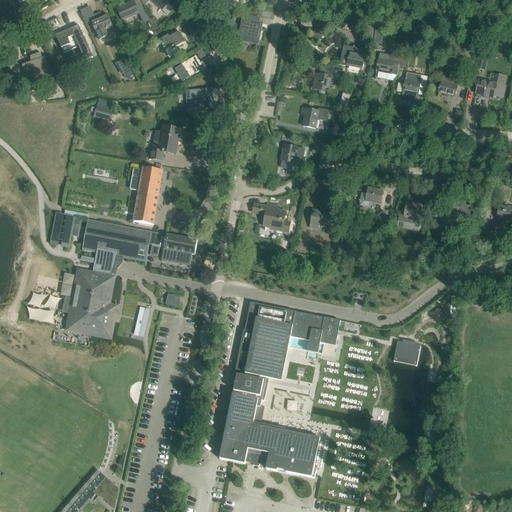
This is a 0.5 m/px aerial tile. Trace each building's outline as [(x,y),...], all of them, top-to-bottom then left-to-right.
[(151,0),(151,1),(162,11),(171,0),(151,0)] [(116,8),(122,22),(140,15),(134,1),(116,8)] [(107,14),(91,21),(97,34),(99,40),(108,36),(106,30),(113,27),(107,14)] [(377,20),(375,36),(383,37),(385,21),(377,20)] [(262,25),(244,21),(243,21),(239,39),(258,43),(262,25)] [(82,31),(59,42),(67,60),(76,56),(71,44),(77,42),(85,59),(92,56),(82,31)] [(149,32),(144,38),(148,42),(153,37),(154,37),(149,32)] [(167,36),(159,41),(160,43),(165,52),(168,50),(175,46),(176,48),(183,44),(186,43),(180,32),(169,39),(167,36)] [(362,69),(365,52),(366,50),(358,49),(351,47),(349,58),(342,57),(340,65),(362,69)] [(379,59),(377,72),(390,74),(397,76),(399,69),(400,59),(402,50),(392,48),(390,56),(380,54),(379,59)] [(202,50),(197,53),(200,60),(206,57),(202,50)] [(31,62),(22,65),(26,75),(30,74),(33,83),(50,76),(47,69),(50,68),(46,57),(45,57),(46,59),(43,60),(43,58),(41,53),(31,57),(31,62)] [(182,65),(175,69),(182,82),(195,74),(198,72),(204,69),(207,67),(204,62),(199,64),(197,61),(198,60),(196,56),(187,62),(182,65)] [(314,73),(313,78),(315,78),(313,88),(329,92),(331,79),(335,80),(337,71),(324,68),(322,75),(314,73)] [(399,83),(397,91),(403,93),(402,98),(417,101),(418,96),(418,95),(424,96),(428,77),(407,73),(406,76),(405,84),(399,83)] [(455,97),(457,88),(458,86),(453,84),(454,80),(449,79),(443,77),(439,93),(455,97)] [(494,97),(496,88),(498,79),(490,77),(489,82),(480,80),(477,93),(494,97)] [(218,109),(216,89),(189,91),(191,112),(218,109)] [(99,107),(96,117),(111,122),(114,109),(110,108),(109,111),(99,107)] [(302,108),(301,115),(305,116),(303,126),(316,129),(317,121),(327,122),(329,111),(318,109),(318,111),(302,108)] [(180,130),(171,128),(164,127),(163,132),(157,131),(153,150),(150,150),(149,159),(163,161),(164,153),(176,155),(180,130)] [(285,146),(282,161),(293,163),(296,164),(303,165),(306,150),(303,149),(296,148),(285,146)] [(154,225),(159,195),(163,171),(153,170),(143,168),(134,222),(144,223),(154,225)] [(368,188),(366,198),(365,203),(380,206),(383,191),(368,188)] [(447,199),(446,209),(445,214),(460,216),(462,202),(447,199)] [(487,203),(480,202),(479,208),(485,210),(487,203)] [(419,224),(422,207),(407,204),(404,217),(414,219),(413,223),(419,224)] [(267,207),(260,206),(254,205),(253,212),(266,215),(264,226),(271,228),(271,227),(274,227),(274,230),(289,233),(291,223),(284,222),(286,212),(278,211),(279,207),(268,205),(267,207)] [(497,220),(496,223),(501,224),(501,221),(511,223),(511,219),(511,208),(499,206),(497,215),(497,220)] [(313,211),(311,221),(310,228),(318,230),(319,227),(328,229),(330,215),(313,211)] [(146,263),(152,232),(88,220),(82,251),(97,253),(93,274),(79,272),(74,299),(72,299),(70,310),(76,312),(72,331),(110,338),(113,323),(115,323),(118,307),(108,305),(114,276),(113,278),(110,278),(116,257),(146,263)] [(166,238),(161,237),(159,247),(164,248),(164,249),(162,260),(190,266),(192,254),(195,255),(198,241),(167,235),(166,238)] [(226,426),(219,460),(230,462),(233,463),(242,464),(245,465),(246,462),(253,464),(253,465),(259,466),(259,465),(267,466),(266,470),(297,476),(297,475),(307,477),(312,478),(315,466),(312,465),(317,442),(284,436),(286,429),(261,424),(265,407),(261,406),(262,401),(264,401),(270,375),(280,378),(286,348),(289,348),(291,337),(310,341),(307,352),(318,354),(321,343),(324,344),(325,342),(334,344),(338,326),(340,326),(341,322),(341,321),(324,318),(251,303),(245,331),(244,331),(233,382),(236,383),(232,402),(233,402),(228,427),(226,426)] [(398,342),(394,362),(417,367),(421,347),(398,342)] [(114,511),(119,489),(111,482),(98,496),(114,510),(113,511),(114,511)]
